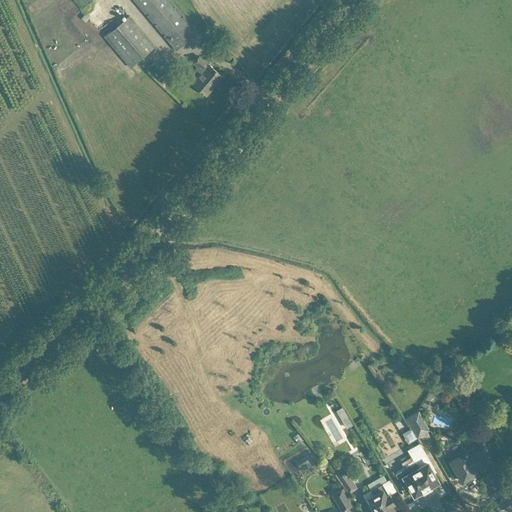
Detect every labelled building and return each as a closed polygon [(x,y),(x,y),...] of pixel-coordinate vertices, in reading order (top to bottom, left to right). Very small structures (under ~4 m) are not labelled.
[(169,0),(133,0),(176,51),(197,33),(169,0)] [(129,15),(104,35),(130,67),(155,47),(129,15)] [(203,92),(206,95),(222,75),(208,64),(199,56),(194,62),(203,70),(192,83),(202,91),(201,92),(202,93),(203,92)] [(504,328),(498,332),(501,337),(507,333),(504,328)] [(343,407),(338,410),(343,418),(347,416),(343,407)] [(424,418),(419,410),(409,416),(419,433),(424,430),(419,421),(424,418)] [(417,439),(411,429),(403,434),(409,444),(417,439)] [(462,481),(476,473),(477,472),(475,469),(491,460),(487,454),(491,452),(483,437),(444,459),(453,475),(457,473),(462,481)] [(433,472),(435,471),(419,443),(408,450),(417,464),(407,470),(405,467),(395,473),(404,489),(409,486),(414,495),(423,490),(423,491),(430,487),(429,486),(438,481),(433,472)] [(300,459),(295,462),(298,467),(303,464),(300,459)] [(343,469),(335,474),(349,494),(357,488),(343,469)] [(375,511),(390,511),(394,510),(394,509),(396,508),(393,503),(394,502),(389,494),(396,490),(390,479),(382,484),(382,483),(378,485),(380,488),(372,492),(371,489),(370,490),(371,490),(363,495),(372,511),(373,511),(375,511)] [(346,511),(345,509),(352,505),(342,488),(332,494),(342,510),(339,511),(347,511),(346,511)]
